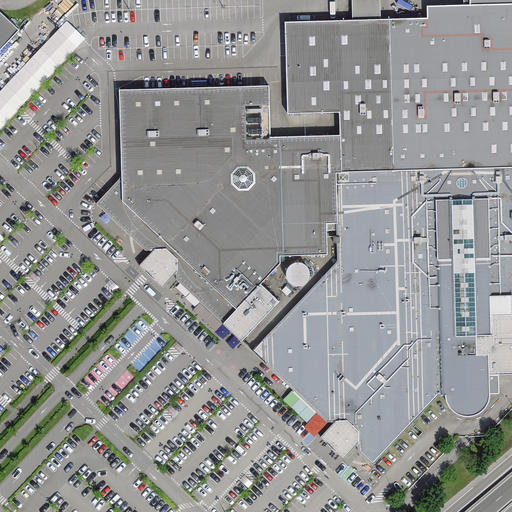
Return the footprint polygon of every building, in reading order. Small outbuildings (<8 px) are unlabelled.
[(380,0),(352,0),(353,20),(381,19),(380,0)] [(511,3),(427,6),(427,18),(511,15),(511,3)] [(0,51),(22,27),(0,8),(0,51)] [(319,411),(328,420),(337,419),(326,431),(321,436),(344,458),(349,453),(360,440),(360,449),(374,463),(392,444),(403,432),(414,420),(423,411),(435,399),(440,394),(445,394),(447,399),(448,403),(452,408),(457,412),(463,414),(469,415),(473,414),(478,412),(483,409),(486,405),(489,399),(490,391),(489,381),(489,374),(511,373),(511,15),(427,18),(381,19),(353,20),(285,22),(288,114),(340,112),(341,135),(317,135),(299,136),(282,137),(271,137),(269,85),(120,89),(122,176),(97,203),(114,219),(146,250),(152,252),(146,258),(140,265),(163,287),(169,280),(179,269),(178,279),(202,300),(224,322),(243,340),(279,301),(261,284),(273,271),(282,262),(281,255),(313,254),(328,253),(328,222),(338,222),(338,239),(339,259),(323,276),(263,341),(253,350),(294,388),(319,411)] [(489,381),(490,391),(500,391),(500,374),(489,374),(489,377),(489,381)] [(319,411),(294,388),(283,399),(307,422),(319,411)]
